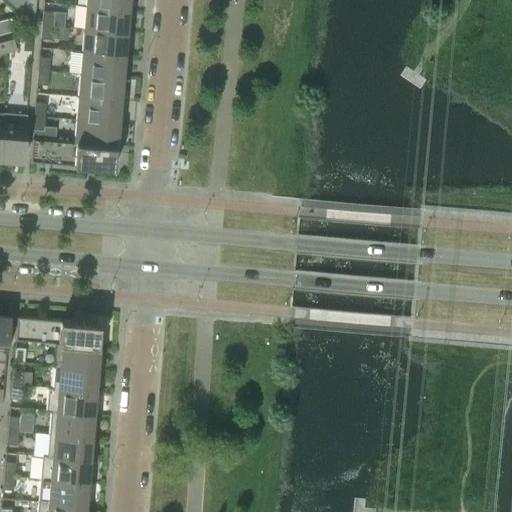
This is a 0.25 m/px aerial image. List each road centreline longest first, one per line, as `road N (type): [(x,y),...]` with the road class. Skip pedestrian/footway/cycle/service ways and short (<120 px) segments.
road 1 (secondary): [(146,268),(511,298)]
road 2 (secondary): [(511,264),(148,231)]
road 3 (residential): [(126,511),(146,268)]
road 4 (residential): [(148,231),(168,0)]
road 5 (secondary): [(148,231),(0,222)]
road 6 (secondary): [(0,257),(146,268)]
